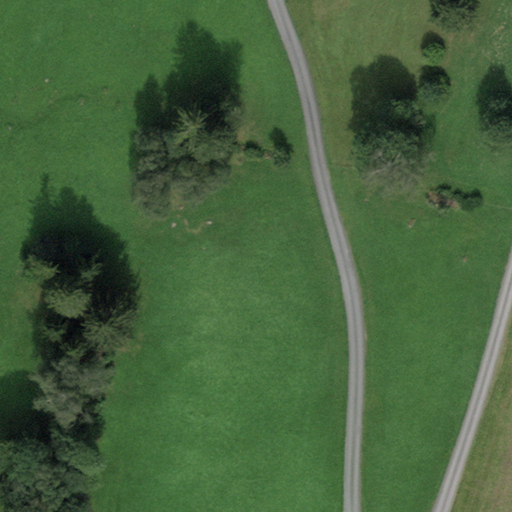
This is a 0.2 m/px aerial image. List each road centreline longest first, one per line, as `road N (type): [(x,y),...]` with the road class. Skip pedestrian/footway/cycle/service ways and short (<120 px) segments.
road 1 (unclassified): [(274,0),(307,89),(349,287),(356,371),(351,511)]
road 2 (unclassified): [(442,511),(511,279)]
